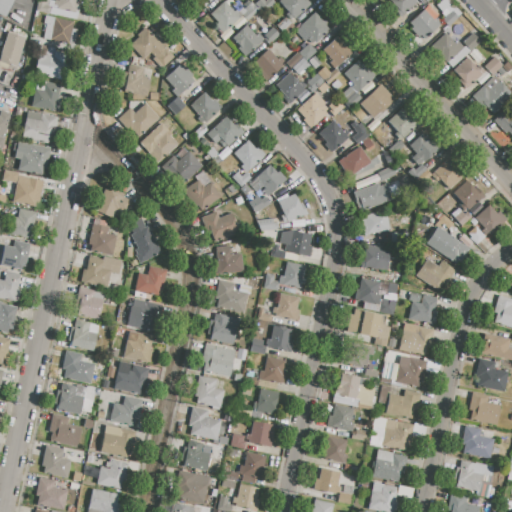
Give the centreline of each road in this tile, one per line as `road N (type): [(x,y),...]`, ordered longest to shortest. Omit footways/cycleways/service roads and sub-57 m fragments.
road 1 (residential): [(154,0),(318,178),(336,218),(280,511)]
road 2 (residential): [(4,511),(112,0)]
road 3 (residential): [(142,511),(188,307),(188,262),(172,218),(84,134)]
road 4 (residential): [(419,511),(467,294),(511,243)]
road 5 (residential): [(346,0),(511,191)]
